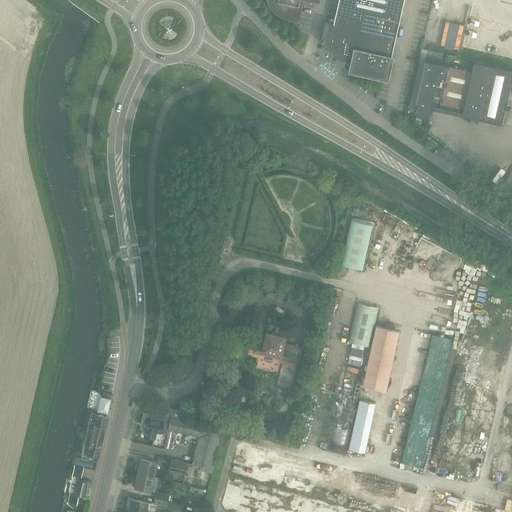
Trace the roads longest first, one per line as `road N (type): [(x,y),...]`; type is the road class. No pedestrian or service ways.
road 1 (secondary): [(186,53),(482,220)]
road 2 (secondary): [(482,220),(198,34)]
road 3 (unclassified): [(501,204),(333,88),(235,0)]
road 4 (tertiary): [(143,48),(111,143),(135,294)]
road 5 (tertiary): [(135,294),(126,143),(137,95),(160,59)]
road 6 (tertiary): [(98,511),(135,348),(135,294)]
